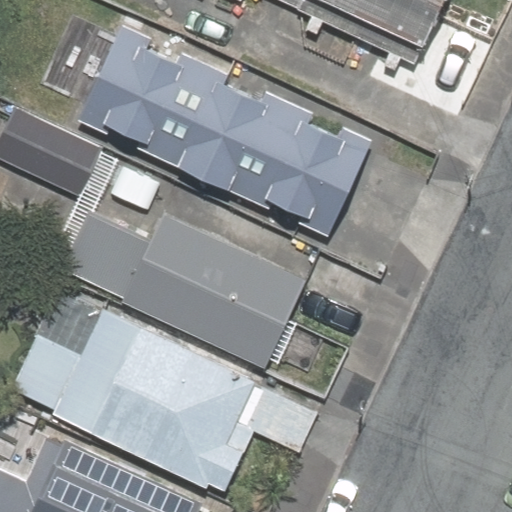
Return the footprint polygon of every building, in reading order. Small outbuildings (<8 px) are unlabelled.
[(419,66),(449,0),(239,0),(245,3),(246,0),(276,0),(314,17),(309,29),(321,34),(326,23),(392,54),(387,65),(398,70),(403,59),(419,66)] [(126,27),(81,121),(331,238),(377,142),(346,129),(342,137),(313,123),(317,113),(268,92),(264,101),(228,84),(233,74),(185,54),(180,63),(149,48),(153,40),(126,27)] [(104,148),(17,107),(0,142),(0,157),(81,196),(104,148)] [(126,299),(125,303),(269,370),(311,280),(168,214),(156,240),(92,210),(64,270),(126,299)] [(58,410),(55,416),(211,489),(213,484),(229,492),(258,432),(249,428),(268,390),(259,387),(260,383),(61,289),(13,389),(58,410)] [(249,428),(258,432),(301,452),(320,414),(268,390),(249,428)] [(204,511),(208,504),(68,439),(65,445),(48,436),(28,482),(0,469),(0,511),(204,511)]
